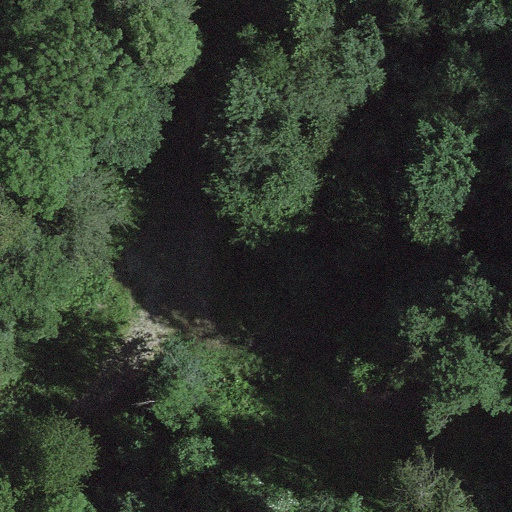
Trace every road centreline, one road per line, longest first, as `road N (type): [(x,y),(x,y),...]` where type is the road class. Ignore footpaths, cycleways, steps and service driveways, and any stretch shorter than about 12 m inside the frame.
road 1 (track): [(0,472),(125,372),(151,336),(177,288),(258,0)]
road 2 (track): [(177,288),(223,336),(283,341),(511,238)]
